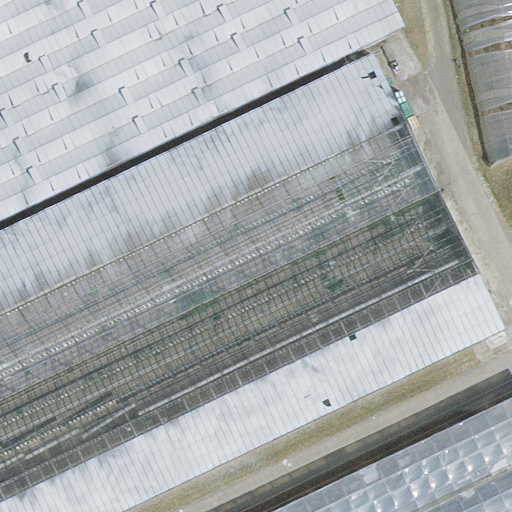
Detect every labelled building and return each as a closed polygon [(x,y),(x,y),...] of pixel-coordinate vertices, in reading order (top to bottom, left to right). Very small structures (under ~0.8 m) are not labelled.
[(0,0),(0,219),(404,27),(391,0),(0,0)] [(511,160),(511,0),(453,0),(481,166),(511,160)] [(373,52),(0,230),(0,401),(440,191),(373,52)] [(440,191),(0,401),(0,511),(122,511),(506,330),(440,191)] [(511,511),(511,396),(268,511),(511,511)]
